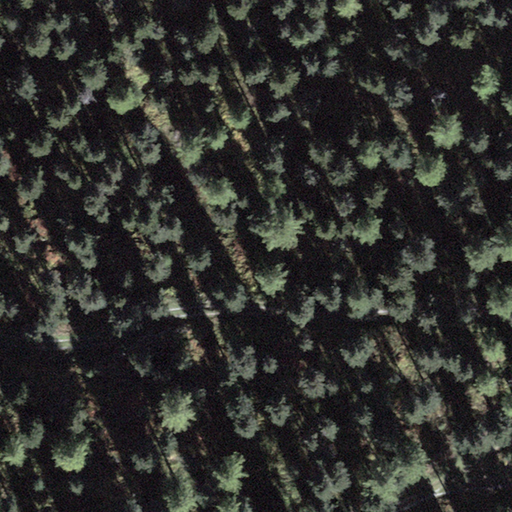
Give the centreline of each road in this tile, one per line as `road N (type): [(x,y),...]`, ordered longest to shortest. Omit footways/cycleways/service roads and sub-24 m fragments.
road 1 (track): [(0,339),(81,343),(160,316),(250,309),(336,318),(467,311),(511,319)]
road 2 (track): [(511,469),(444,484),(388,511)]
